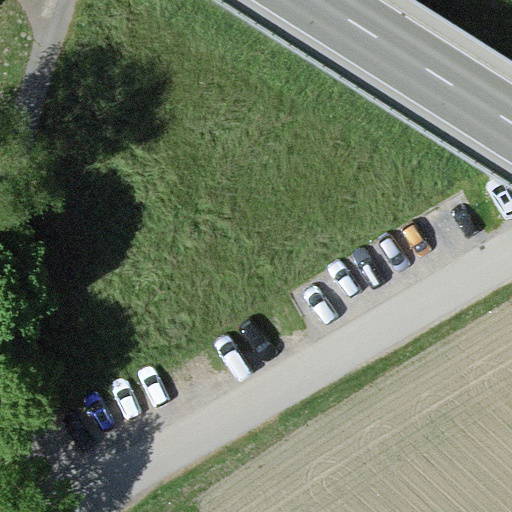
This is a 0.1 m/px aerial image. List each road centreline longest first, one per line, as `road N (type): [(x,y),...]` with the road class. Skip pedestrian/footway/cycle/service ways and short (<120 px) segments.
road 1 (track): [(61,0),(22,151),(16,212),(27,389),(39,436),(88,497)]
road 2 (secondary): [(322,0),(511,120)]
